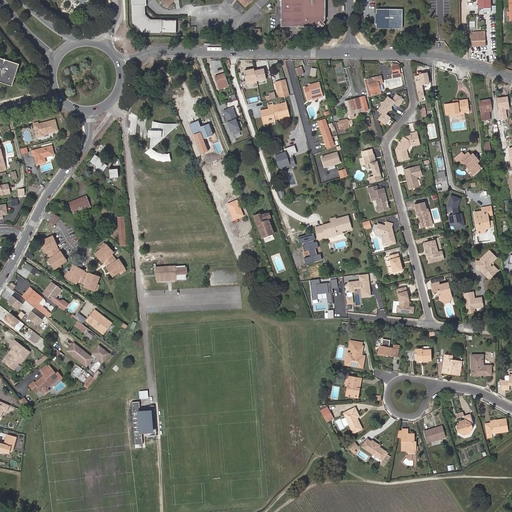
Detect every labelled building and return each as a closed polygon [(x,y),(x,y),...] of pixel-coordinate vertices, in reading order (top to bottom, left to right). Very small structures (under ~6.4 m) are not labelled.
[(325,0),(281,0),(281,27),(318,27),(325,20),(325,0)] [(490,0),(477,0),(478,8),(491,8),(490,0)] [(150,19),(145,14),(145,5),(134,6),(135,22),(143,30),(162,30),(162,19),(150,19)] [(143,30),(135,22),(134,6),(132,6),(133,23),(142,32),(162,32),(162,30),(143,30)] [(402,9),(376,9),(376,28),(402,29),(402,9)] [(484,32),(471,32),(472,46),(480,46),(480,45),(485,45),(484,32)] [(20,64),(4,59),(0,70),(0,81),(12,86),(20,64)] [(399,66),(393,64),(394,66),(393,67),(395,79),(387,81),(388,87),(401,84),(399,77),(401,77),(399,66)] [(304,74),(302,67),(296,69),(298,76),(304,74)] [(257,81),(255,71),(254,69),(244,71),(246,84),(257,82),(257,81)] [(266,79),(264,69),(255,71),(257,81),(266,79)] [(420,75),(415,76),(420,101),(422,101),(422,98),(424,98),(422,87),(421,85),(427,83),(429,83),(427,73),(420,75)] [(220,89),(229,86),(224,74),(215,77),(220,89)] [(375,96),(381,94),(379,83),(383,82),(381,76),(365,79),(369,97),(375,96)] [(289,95),(285,80),(276,82),(279,97),(289,95)] [(313,100),(323,97),(319,83),(309,85),(309,87),(305,88),(308,100),(313,99),(313,100)] [(386,114),(394,103),(399,106),(404,99),(397,95),(392,100),(388,97),(379,110),(383,113),(379,119),(386,124),(390,117),(386,114)] [(364,97),(360,98),(363,111),(368,110),(364,97)] [(508,97),(497,99),(499,110),(502,110),(502,112),(507,111),(507,109),(509,109),(508,97)] [(360,98),(354,99),(358,113),(363,111),(360,98)] [(358,113),(354,99),(345,102),(350,118),(355,117),(354,114),(358,113)] [(492,111),(490,99),(487,100),(479,101),(481,112),(482,120),(490,118),(489,111),(492,111)] [(467,100),(458,101),(458,103),(454,104),(444,105),(446,115),(450,114),(464,112),(469,111),(467,100)] [(269,109),(261,111),(264,124),(275,121),(274,116),(278,116),(278,119),(289,116),(286,103),(272,106),(272,108),(269,109)] [(221,109),(231,143),(237,142),(235,137),(243,134),(239,121),(238,121),(234,106),(221,109)] [(340,127),(353,125),(352,123),(348,124),(347,119),(339,121),(340,127)] [(42,123),(38,124),(38,123),(33,124),(34,125),(36,136),(39,138),(42,137),(43,135),(57,131),(54,120),(44,123),(44,124),(42,124),(42,123)] [(328,148),(334,146),(325,120),(319,122),(328,148)] [(202,153),(208,151),(203,139),(213,135),(209,125),(201,128),(198,122),(191,125),(202,153)] [(155,146),(175,128),(175,125),(153,124),(152,145),(155,146)] [(410,143),(419,141),(417,133),(411,134),(412,136),(404,138),(398,148),(397,150),(400,162),(409,159),(407,151),(410,145),(410,143)] [(33,155),(34,155),(37,164),(45,162),(44,157),(44,156),(46,155),(46,157),(54,155),(51,146),(40,149),(32,151),(33,155)] [(295,165),(292,156),(291,157),(290,155),(293,154),(296,153),(294,146),(284,149),(285,153),(283,154),(282,151),(274,154),(279,168),(289,165),(290,167),(295,165)] [(154,159),(157,160),(160,161),(163,162),(165,161),(170,161),(168,155),(165,155),(164,155),(161,154),(158,154),(156,153),(154,152),(151,149),(146,153),(149,156),(151,158),(154,159)] [(341,162),(337,152),(321,157),(324,167),(341,162)] [(378,169),(379,169),(377,160),(376,161),(374,153),(363,156),(366,169),(371,168),(373,167),(375,175),(373,175),(368,176),(369,182),(382,179),(380,171),(378,172),(378,169)] [(477,161),(472,155),(471,156),(469,153),(465,156),(462,153),(455,159),(458,162),(460,161),(463,164),(464,163),(472,173),(475,171),(476,173),(481,169),(477,163),(476,163),(475,162),(477,161)] [(108,166),(102,161),(103,159),(96,155),(91,161),(97,166),(96,167),(103,172),(108,166)] [(439,178),(447,176),(445,165),(437,167),(439,178)] [(409,182),(407,182),(409,188),(418,186),(416,176),(421,175),(419,166),(403,170),(404,174),(405,174),(406,179),(408,179),(409,182)] [(118,177),(118,169),(109,170),(110,178),(118,177)] [(346,170),(339,172),(341,178),(348,176),(346,170)] [(10,193),(9,186),(7,185),(0,186),(0,184),(0,194),(2,194),(2,195),(10,193)] [(386,201),(387,200),(384,188),(378,190),(377,186),(368,188),(369,192),(371,192),(373,200),(376,199),(378,205),(376,207),(377,210),(380,211),(389,209),(389,206),(389,204),(388,204),(388,203),(386,203),(386,201)] [(462,198),(450,194),(446,206),(449,225),(455,223),(456,228),(465,227),(463,213),(459,214),(458,208),(462,198)] [(89,207),(85,197),(70,203),(74,213),(89,207)] [(427,206),(425,201),(414,204),(416,214),(418,214),(420,214),(421,217),(420,218),(421,223),(422,227),(431,224),(430,219),(431,218),(430,212),(429,212),(427,206)] [(477,222),(476,222),(477,230),(490,228),(487,210),(475,212),(477,222)] [(269,218),(270,218),(271,218),(269,213),(268,213),(268,212),(261,215),(260,214),(254,216),(263,239),(276,234),(273,224),(271,225),(269,220),(270,220),(269,218)] [(348,216),(340,218),(344,231),(352,229),(348,216)] [(126,245),(124,217),(118,218),(120,246),(126,245)] [(344,231),(340,218),(336,219),(337,221),(331,222),(323,225),(326,235),(342,231),(342,232),(344,231)] [(388,240),(386,242),(387,245),(396,242),(394,234),(392,234),(392,232),(393,231),(392,227),(393,223),(387,221),(385,225),(378,223),(375,232),(384,235),(386,236),(388,240)] [(45,241),(40,243),(45,252),(47,251),(49,250),(56,247),(57,246),(53,237),(46,240),(45,241)] [(438,251),(434,239),(423,242),(425,250),(424,251),(425,255),(427,254),(429,262),(444,258),(442,250),(438,251)] [(101,249),(95,254),(103,261),(104,260),(109,255),(111,253),(113,252),(105,244),(104,242),(100,246),(102,247),(101,249)] [(51,252),(48,254),(50,256),(53,255),(54,257),(60,253),(58,250),(56,247),(49,250),(51,252)] [(497,258),(490,251),(481,260),(481,262),(477,262),(477,269),(480,269),(489,278),(491,278),(497,272),(493,268),(491,266),(491,264),(496,259),(497,258)] [(61,265),(68,260),(61,252),(60,253),(54,257),(52,259),(50,260),(56,269),(60,266),(61,265)] [(400,262),(401,262),(399,253),(389,255),(394,272),(403,269),(402,264),(401,264),(400,262)] [(111,258),(109,255),(104,260),(106,263),(108,266),(114,262),(112,260),(115,258),(113,256),(111,258)] [(108,266),(107,267),(112,276),(119,272),(120,271),(124,268),(118,260),(117,261),(114,262),(108,266)] [(30,272),(33,267),(27,263),(24,268),(30,272)] [(78,278),(82,272),(83,270),(74,265),(70,272),(69,273),(67,277),(76,283),(77,281),(78,278)] [(186,276),(186,266),(156,267),(157,278),(186,276)] [(84,280),(86,281),(89,275),(85,273),(82,272),(78,278),(81,279),(80,282),(81,283),(82,283),(84,280)] [(97,284),(99,276),(89,273),(89,275),(86,281),(85,284),(85,286),(95,290),(96,285),(97,284)] [(368,273),(358,274),(359,279),(347,281),(348,291),(360,290),(361,296),(371,295),(368,273)] [(441,299),(452,296),(448,281),(440,284),(439,281),(431,284),(433,291),(436,291),(438,290),(439,294),(441,299)] [(52,282),(43,294),(61,308),(64,305),(55,299),(62,290),(52,282)] [(408,298),(409,298),(406,286),(395,288),(399,300),(398,304),(396,305),(396,311),(413,312),(414,306),(409,306),(409,300),(408,300),(408,298)] [(23,297),(44,314),(46,310),(38,304),(43,298),(30,288),(23,297)] [(474,292),(465,294),(468,314),(476,313),(475,309),(484,307),(482,298),(476,299),(474,292)] [(101,318),(102,316),(94,310),(86,321),(103,334),(111,323),(106,319),(104,320),(101,318)] [(41,319),(30,311),(24,318),(34,327),(41,319)] [(20,321),(10,313),(5,319),(15,327),(20,321)] [(84,332),(87,328),(78,321),(75,325),(84,332)] [(35,343),(41,336),(31,329),(27,333),(31,336),(29,338),(35,343)] [(8,361),(6,363),(14,369),(19,362),(21,363),(29,352),(14,341),(10,346),(12,348),(10,352),(12,354),(9,358),(8,361)] [(361,358),(362,356),(363,346),(364,343),(353,341),(353,345),(352,349),(351,354),(348,353),(346,365),(363,368),(364,359),(364,358),(361,358)] [(68,351),(87,366),(93,359),(94,359),(96,357),(103,362),(109,354),(99,346),(91,357),(74,344),(68,351)] [(394,349),(379,346),(378,354),(397,357),(398,349),(399,346),(395,346),(394,349)] [(432,361),(431,350),(423,351),(423,349),(415,349),(415,356),(418,356),(418,359),(423,359),(423,361),(432,361)] [(3,361),(6,363),(8,361),(9,358),(12,354),(10,352),(3,361)] [(448,371),(460,373),(462,362),(452,361),(453,357),(445,355),(442,372),(448,373),(448,371)] [(482,374),(482,375),(492,375),(491,365),(483,366),(483,355),(472,356),(472,374),(482,374)] [(47,389),(47,388),(60,379),(48,365),(41,370),(44,373),(43,374),(44,376),(45,378),(44,379),(41,378),(35,383),(34,382),(29,386),(35,393),(39,390),(41,392),(46,389),(47,389)] [(86,372),(78,366),(75,369),(71,374),(75,378),(76,377),(77,378),(80,375),(78,373),(79,372),(84,375),(86,372)] [(505,381),(502,381),(502,390),(509,390),(509,385),(511,385),(511,374),(509,375),(509,376),(505,376),(505,381)] [(95,379),(89,375),(84,381),(86,382),(83,385),(88,389),(95,379)] [(357,390),(359,379),(347,376),(346,380),(349,381),(346,396),(358,398),(359,391),(357,390)] [(24,398),(20,402),(25,408),(29,405),(24,398)] [(0,399),(0,417),(4,419),(8,409),(13,411),(15,406),(0,399)] [(353,433),(363,429),(357,418),(359,417),(355,408),(344,413),(353,433)] [(145,428),(144,414),(140,414),(140,409),(136,409),(137,414),(138,414),(140,428),(145,428)] [(332,415),(329,410),(322,413),(325,419),(332,415)] [(156,431),(154,413),(144,414),(145,428),(146,432),(156,431)] [(471,414),(464,416),(465,419),(460,421),(457,427),(458,432),(464,435),(470,433),(473,428),(472,423),(473,422),(471,414)] [(491,422),(491,423),(492,428),(486,429),(487,434),(492,434),(508,431),(506,419),(491,422)] [(427,443),(446,437),(442,426),(424,431),(427,443)] [(407,453),(416,452),(415,442),(414,442),(414,434),(408,434),(407,429),(402,429),(402,431),(402,437),(401,437),(402,450),(407,451),(407,453)] [(0,451),(5,453),(6,450),(8,451),(12,437),(3,434),(1,442),(1,444),(0,443),(0,451)] [(382,460),(387,453),(379,447),(380,446),(372,441),(371,442),(367,439),(362,447),(382,460)] [(354,442),(349,446),(353,452),(359,447),(354,442)]
